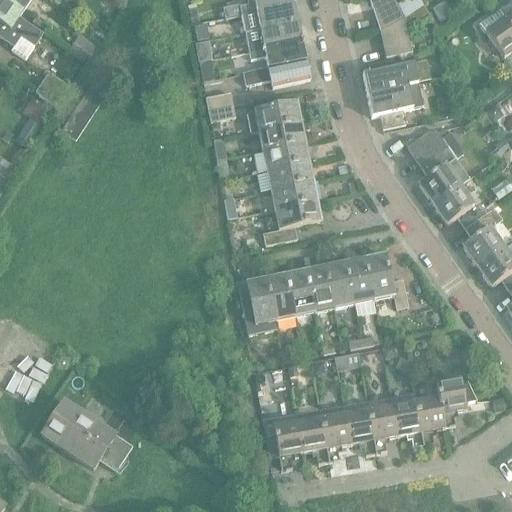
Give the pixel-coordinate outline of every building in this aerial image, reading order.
[(24,12),(4,0),(0,0),(0,40),(13,49),(11,53),(25,62),(42,36),(18,20),(24,12)] [(4,0),(24,12),(31,0),(4,0)] [(222,9),(224,20),(293,6),(291,0),(245,0),(247,7),(238,9),(237,6),(222,9)] [(367,0),(379,34),(385,61),(411,55),(403,21),(392,0),(367,0)] [(407,17),(424,6),(419,0),(407,0),(399,6),(407,17)] [(293,6),(224,20),(226,29),(257,22),(259,33),(297,25),(293,6)] [(511,31),(504,21),(484,35),(502,61),(511,54),(511,31)] [(195,27),(203,82),(215,81),(207,25),(195,27)] [(297,25),(259,33),(261,44),(246,47),(248,55),(301,44),(297,25)] [(454,30),(443,37),(446,40),(456,32),(454,30)] [(79,37),(70,49),(88,61),(96,48),(79,37)] [(301,44),(248,55),(249,63),(265,60),(267,71),(305,63),(301,44)] [(248,55),(246,47),(237,49),(239,57),(248,55)] [(309,84),(307,73),(305,63),(267,71),(243,75),(246,89),(270,84),(271,91),(309,84)] [(370,77),(361,79),(371,121),(379,119),(382,133),(405,128),(402,114),(422,110),(417,87),(428,85),(424,65),(394,71),(392,63),(368,69),(370,77)] [(50,76),(43,87),(58,97),(66,86),(50,76)] [(61,134),(74,143),(106,95),(93,86),(61,134)] [(58,97),(43,87),(36,97),(52,107),(58,97)] [(205,102),(207,114),(232,109),(230,97),(205,102)] [(250,137),(258,136),(257,135),(300,126),(296,107),(246,117),(250,137)] [(232,109),(207,114),(210,126),(234,121),(232,109)] [(23,126),(12,142),(24,150),(35,133),(23,126)] [(257,135),(258,136),(261,155),(304,146),(300,126),(257,135)] [(426,136),(406,150),(412,159),(440,140),(435,134),(426,136)] [(440,140),(412,159),(419,169),(447,149),(440,140)] [(304,146),(261,155),(262,156),(253,158),(257,177),(266,175),(265,174),(308,166),(304,146)] [(456,161),(447,149),(419,169),(427,181),(417,188),(432,208),(458,189),(469,182),(455,162),(456,161)] [(0,166),(0,179),(7,184),(12,175),(0,166)] [(265,174),(266,175),(270,194),(312,186),(308,166),(265,174)] [(345,168),(337,169),(339,177),(347,175),(345,168)] [(312,186),(270,194),(274,214),(316,206),(312,186)] [(458,189),(432,208),(446,229),(456,222),(463,232),(485,216),(477,205),(472,209),(458,189)] [(316,206),(274,214),(278,234),(262,237),(264,249),(296,243),(293,231),(320,225),(316,206)] [(485,216),(463,232),(471,243),(461,250),(475,270),(502,251),(489,232),(502,223),(494,211),(485,217),(485,216)] [(511,290),(511,264),(502,251),(475,270),(490,291),(500,284),(507,294),(511,290)] [(384,258),(363,262),(372,305),(393,301),(395,313),(407,311),(402,284),(390,286),(384,258)] [(363,262),(344,266),(353,309),(372,305),(363,262)] [(344,266),(324,270),(333,313),(353,309),(344,266)] [(324,270),(305,274),(313,317),(333,313),(324,270)] [(305,274),(285,279),(294,321),(313,317),(305,274)] [(285,279),(266,283),(274,325),(294,321),(285,279)] [(246,287),(247,292),(238,294),(247,339),(276,333),(274,325),(266,283),(246,287)] [(393,351),(383,353),(385,362),(392,361),(394,358),(393,351)] [(336,371),(360,368),(359,355),(335,357),(336,371)] [(323,367),(312,369),(314,378),(322,377),(324,374),(323,367)] [(435,387),(437,401),(438,401),(444,432),(454,430),(452,416),(465,414),(464,406),(475,404),(475,405),(476,405),(467,385),(466,385),(466,386),(461,388),(460,383),(435,387)] [(422,450),(414,405),(413,400),(390,404),(391,409),(396,441),(409,438),(412,452),(422,450)] [(438,401),(437,401),(414,405),(422,450),(433,448),(431,435),(444,432),(438,401)] [(92,473),(98,464),(115,476),(126,459),(109,448),(114,440),(63,405),(40,438),(92,473)] [(375,458),(367,413),(366,408),(343,412),(344,418),(349,449),(362,447),(364,460),(375,458)] [(391,409),(367,413),(375,458),(386,457),(384,443),(396,441),(391,409)] [(349,449),(344,418),(343,412),(319,416),(320,422),(328,467),(339,465),(336,451),(349,449)] [(328,467),(320,422),(319,416),(295,420),(296,426),(302,457),(315,455),(317,469),(328,467)] [(302,457),(296,426),(295,420),(271,425),(261,426),(265,445),(274,443),(277,461),(280,475),(291,473),(289,459),(302,457)] [(269,463),(268,463),(270,476),(271,476),(280,475),(277,461),(269,463)]
